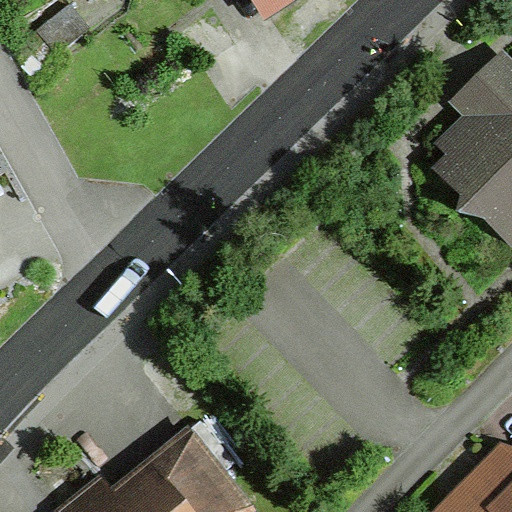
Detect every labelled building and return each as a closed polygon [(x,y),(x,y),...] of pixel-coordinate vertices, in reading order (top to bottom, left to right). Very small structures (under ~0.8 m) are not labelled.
[(275,0),(252,0),(262,14),(266,11),(264,7),(275,0)] [(33,32),(50,54),(82,29),(65,7),(33,32)] [(511,76),(503,86),(503,92),(508,97),(488,117),(483,112),(477,111),(437,150),(448,160),(434,174),(458,199),(453,213),(479,221),(503,246),(511,237),(511,76)] [(236,511),(183,446),(101,511),(236,511)] [(511,511),(511,460),(503,452),(443,511),(511,511)]
